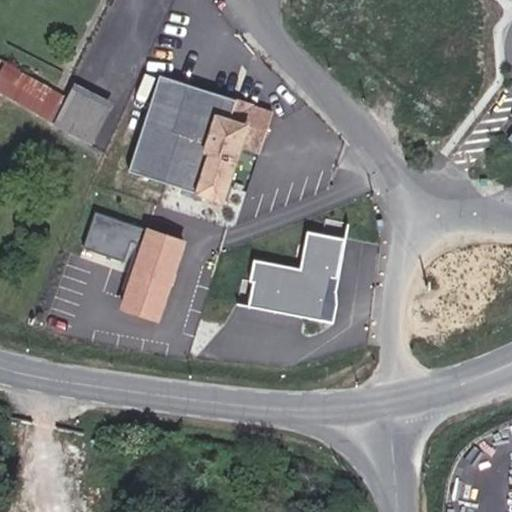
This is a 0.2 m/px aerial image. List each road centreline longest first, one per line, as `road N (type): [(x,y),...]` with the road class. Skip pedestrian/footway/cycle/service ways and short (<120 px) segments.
road 1 (secondary): [(0,365),(235,404),(317,408),(391,400)]
road 2 (unknown): [(377,150),(306,208),(219,229),(193,313),(165,323)]
road 3 (residential): [(237,0),(396,171),(424,213)]
road 4 (residential): [(424,213),(400,287),(391,400)]
road 5 (secondary): [(511,364),(391,400)]
